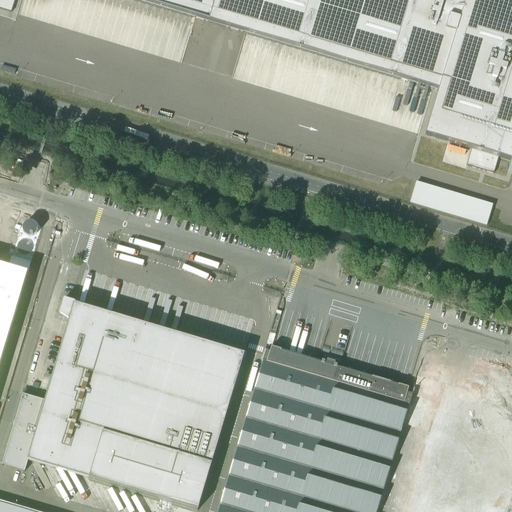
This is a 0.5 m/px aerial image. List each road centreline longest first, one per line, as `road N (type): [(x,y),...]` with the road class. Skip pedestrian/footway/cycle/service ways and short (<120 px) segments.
road 1 (unknown): [(207,511),(262,310),(249,261)]
road 2 (unknown): [(72,208),(0,435)]
